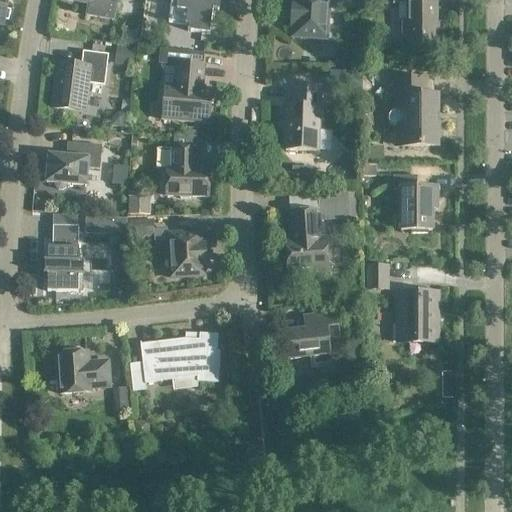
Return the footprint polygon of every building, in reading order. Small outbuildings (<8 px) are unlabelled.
[(5,11),(7,11),(9,0),(0,0),(0,24),(4,26),(5,21),(3,20),(5,11)] [(68,0),(69,0),(88,4),(85,17),(114,22),(117,2),(109,0),(68,0)] [(213,12),(218,12),(220,0),(171,0),(169,24),(188,26),(188,32),(209,35),(213,12)] [(293,2),(291,29),(293,29),(292,37),(326,40),(329,0),(294,0),(295,2),(293,2)] [(407,55),(437,55),(437,3),(416,3),(416,0),(392,0),(393,4),(407,4),(407,20),(402,20),(402,38),(407,38),(407,55)] [(122,49),(120,67),(131,68),(134,50),(122,49)] [(88,85),(104,87),(108,56),(83,53),(81,67),(59,64),(53,109),(84,113),(88,85)] [(336,61),(335,68),(361,70),(362,63),(336,61)] [(165,121),(208,125),(211,91),(201,90),(201,84),(203,84),(205,66),(176,64),(174,87),(165,87),(163,107),(166,107),(165,121)] [(361,92),(362,75),(338,73),(337,90),(361,92)] [(397,147),(437,147),(437,127),(433,127),(433,111),(437,111),(437,97),(433,97),(433,81),(397,81),(397,112),(394,112),(391,114),(389,118),(389,122),(391,126),(394,128),(397,128),(397,147)] [(285,152),(317,153),(319,87),(294,86),(293,106),(287,106),(286,118),(285,118),(285,134),(286,134),(285,152)] [(118,121),(117,128),(124,129),(125,122),(118,121)] [(187,130),(187,138),(197,138),(197,130),(187,130)] [(87,170),(99,171),(101,147),(71,144),(70,158),(48,157),(46,184),(86,187),(87,170)] [(187,198),(208,198),(209,170),(194,170),(194,166),(196,166),(197,150),(172,149),(171,169),(167,169),(166,197),(179,197),(181,200),(185,200),(187,198)] [(377,166),(363,166),(363,177),(377,177),(377,166)] [(120,169),(119,187),(127,188),(128,170),(120,169)] [(428,231),(432,231),(432,203),(437,203),(437,189),(417,189),(417,177),(393,177),(393,190),(401,190),(401,231),(411,231),(411,235),(428,235),(428,231)] [(347,195),(323,196),(324,212),(328,216),(349,215),(347,195)] [(328,272),(326,239),(321,239),(319,211),(289,213),(291,241),(286,241),(288,274),(308,273),(308,281),(312,285),(324,284),(328,280),(328,272)] [(44,262),(43,276),(47,276),(47,293),(83,293),(83,276),(84,276),(84,263),(78,262),(79,227),(77,227),(77,217),(53,216),(52,249),(48,249),(48,262),(44,262)] [(153,219),(127,221),(128,237),(154,236),(153,219)] [(86,220),(85,235),(126,236),(126,220),(86,220)] [(204,268),(206,268),(204,242),(202,242),(202,233),(168,235),(170,279),(204,277),(204,268)] [(388,267),(368,267),(368,291),(388,291),(388,267)] [(393,343),(437,343),(437,295),(399,295),(399,326),(393,326),(393,343)] [(331,368),(330,356),(328,340),(339,338),(336,314),(310,317),(312,331),(286,334),(289,361),(310,358),(311,370),(331,368)] [(218,385),(218,375),(219,353),(217,353),(217,337),(199,336),(199,342),(180,341),(140,346),(145,384),(197,378),(197,384),(218,385)] [(90,389),(109,388),(108,363),(93,364),(93,366),(88,367),(87,353),(82,354),(78,351),(65,352),(62,355),(57,355),(60,396),(90,393),(90,389)] [(452,374),(442,374),(442,382),(452,382),(452,374)] [(127,391),(114,392),(114,400),(128,399),(127,391)] [(149,422),(134,424),(136,438),(151,437),(149,422)]
